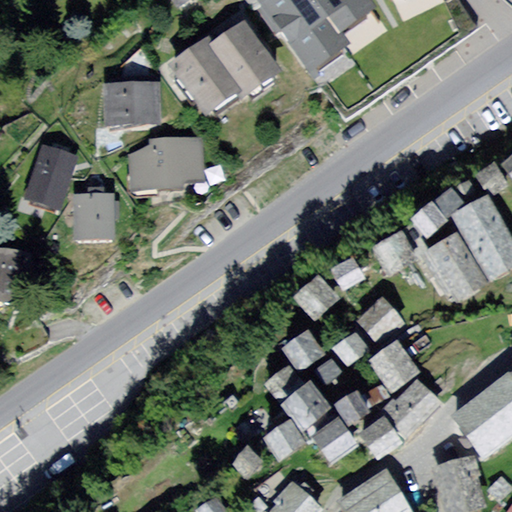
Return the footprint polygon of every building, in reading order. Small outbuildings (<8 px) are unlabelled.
[(193,0),(158,0),(169,16),(193,0)] [(363,0),(263,0),(256,5),(315,90),(355,67),(344,38),(375,14),(363,0)] [(203,44),(163,70),(199,125),(234,102),(239,110),(278,84),(242,31),(208,53),(203,44)] [(158,89),(102,90),(102,132),(158,132),(158,89)] [(145,152),(127,162),(128,199),(180,197),(180,191),(201,190),(199,142),(148,143),(145,152)] [(73,162),(36,151),(20,206),(56,217),(73,162)] [(511,155),(502,162),(511,175),(511,155)] [(508,186),(496,164),(476,176),(489,197),(508,186)] [(470,180),(456,188),(463,201),(477,193),(470,180)] [(411,218),(425,238),(449,221),(445,216),(462,205),(451,190),(411,218)] [(511,242),(484,197),(452,217),(491,281),(511,267),(511,242)] [(111,201),(70,201),(70,245),(111,245),(111,201)] [(401,230),(371,246),(386,276),(417,259),(401,230)] [(486,282),(455,234),(424,253),(456,302),(486,282)] [(29,259),(0,255),(0,307),(23,310),(29,259)] [(330,270),(342,290),(364,278),(352,257),(330,270)] [(293,297),(314,321),(339,298),(318,274),(293,297)] [(355,320),(378,347),(405,323),(382,297),(355,320)] [(308,329),(282,348),(299,373),(326,354),(308,329)] [(332,349),(347,368),(370,349),(355,330),(332,349)] [(367,360),(391,394),(421,372),(397,339),(367,360)] [(332,357),(313,371),(325,386),(343,373),(332,357)] [(289,365),(264,384),(278,402),(303,383),(289,365)] [(511,371),(453,419),(485,459),(511,436),(511,371)] [(311,381),(280,404),(301,431),(332,408),(311,381)] [(407,436),(439,403),(417,381),(396,402),(392,398),(380,410),(407,436)] [(382,385),(369,392),(375,404),(389,397),(382,385)] [(357,391),(335,404),(348,426),(370,412),(357,391)] [(382,416),(357,435),(377,461),(402,441),(382,416)] [(358,445),(338,418),(310,437),(329,465),(358,445)] [(290,419),(262,437),(279,462),(306,444),(290,419)] [(230,464),(246,479),(264,461),(248,446),(230,464)] [(444,511),(469,511),(487,507),(479,476),(482,474),(476,453),(432,465),(444,511)] [(336,504),(340,511),(411,511),(387,473),(336,504)] [(511,488),(511,487),(501,476),(487,490),(499,501),(511,488)] [(268,511),(320,511),(323,509),(311,497),(315,492),(304,481),(299,486),(292,480),(273,501),(276,504),(268,511)] [(194,510),(195,511),(227,511),(216,495),(194,510)] [(257,498),(245,508),(248,511),(262,511),(266,509),(257,498)]
